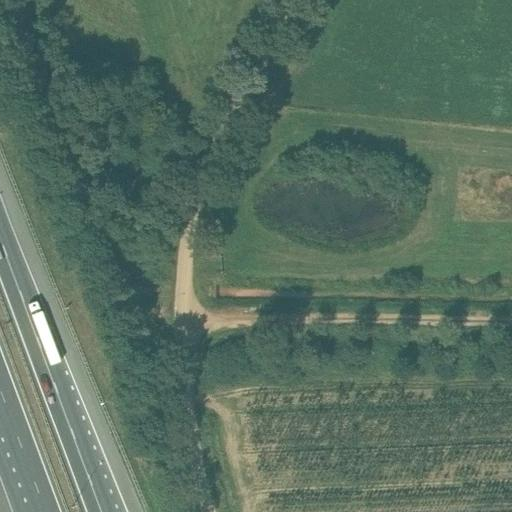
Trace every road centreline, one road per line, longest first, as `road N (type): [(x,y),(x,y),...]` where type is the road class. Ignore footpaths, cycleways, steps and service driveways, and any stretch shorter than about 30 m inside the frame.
road 1 (unclassified): [(209,511),(182,367),(185,245),(199,183),(294,0)]
road 2 (track): [(182,318),(511,322)]
road 3 (motorway): [(105,511),(0,230)]
road 4 (motorway): [(0,388),(45,511)]
